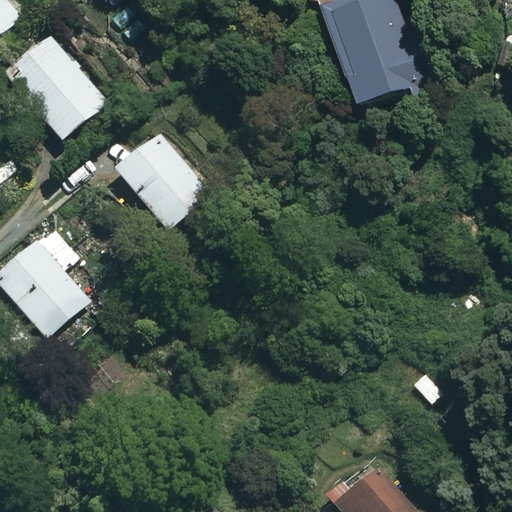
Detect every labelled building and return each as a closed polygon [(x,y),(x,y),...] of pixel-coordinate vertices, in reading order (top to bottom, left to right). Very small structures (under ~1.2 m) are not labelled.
[(9,0),(0,0),(0,38),(24,20),(9,0)] [(319,0),(317,1),(355,108),(425,84),(394,0),(319,0)] [(110,105),(52,36),(6,74),(63,144),(110,105)] [(214,195),(161,134),(117,172),(170,233),(214,195)] [(80,259),(53,229),(0,274),(0,284),(42,334),(85,297),(64,273),(80,259)] [(415,511),(377,468),(334,505),(340,511),(415,511)]
